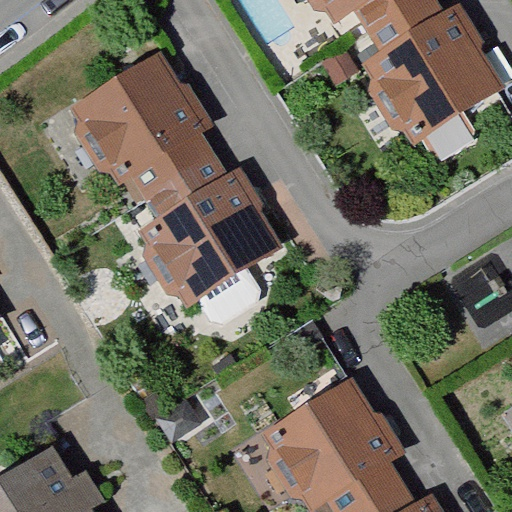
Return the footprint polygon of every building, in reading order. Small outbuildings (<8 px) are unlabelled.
[(299,0),(321,35),(337,25),(350,47),(415,7),(410,0),(299,0)] [(415,7),(350,47),(363,68),(349,77),(399,158),(490,103),(439,20),(427,27),(415,7)] [(150,63),(53,124),(100,198),(121,185),(133,207),(197,168),(182,144),(196,135),(150,63)] [(197,168),(133,207),(147,230),(128,241),(177,321),(271,264),(225,188),(213,195),(197,168)] [(337,396),(249,452),(288,511),(362,511),(385,498),(370,475),(382,467),(337,396)] [(61,501),(39,466),(0,490),(0,511),(86,511),(74,493),(61,501)] [(393,511),(385,498),(362,511),(393,511)]
